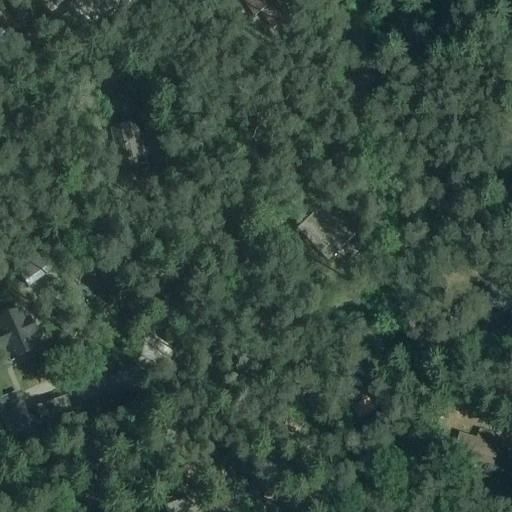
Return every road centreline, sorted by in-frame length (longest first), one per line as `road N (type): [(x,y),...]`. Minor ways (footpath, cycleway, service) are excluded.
road 1 (track): [(0,505),(184,376),(192,364),(189,258),(330,147),(345,129),(365,64),(433,0)]
road 2 (track): [(352,107),(381,180),(422,332),(471,386),(503,399)]
road 3 (track): [(184,280),(129,269),(75,239),(0,167)]
